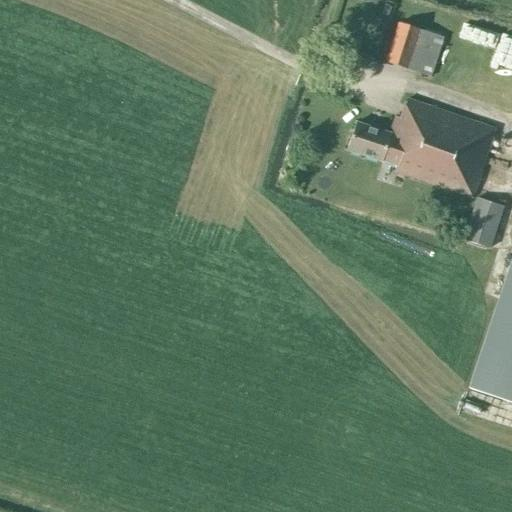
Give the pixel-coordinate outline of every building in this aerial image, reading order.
[(388,64),(407,69),(418,29),(400,23),(388,64)] [(418,29),(407,69),(433,77),(445,36),(418,29)] [(511,46),(499,44),(497,52),(489,50),(477,99),(498,104),(511,47),(511,46)] [(493,130),(417,103),(406,99),(399,118),(394,116),(389,133),(355,122),(346,150),(381,161),(382,160),(395,164),(393,173),(470,198),(493,130)] [(478,198),(465,240),(492,248),(504,206),(478,198)] [(511,267),(467,398),(511,413),(511,267)]
